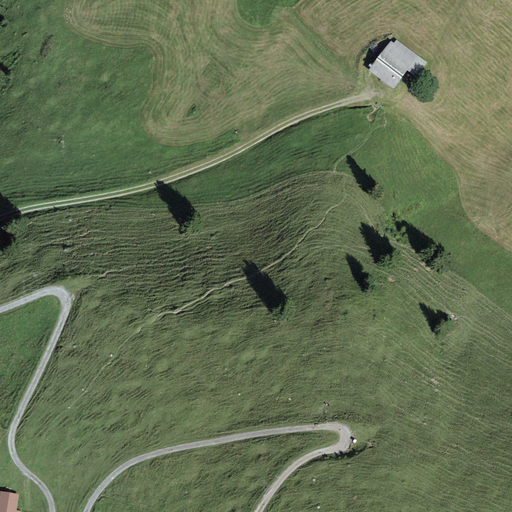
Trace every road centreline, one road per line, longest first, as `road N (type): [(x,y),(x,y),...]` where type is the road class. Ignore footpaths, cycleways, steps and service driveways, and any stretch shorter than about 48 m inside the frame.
road 1 (track): [(84,511),(112,474),(150,454),(253,432),(334,427),(350,433),(348,443),(297,463),(259,511)]
road 2 (track): [(372,94),(295,118),(214,162),(146,186),(0,218)]
road 3 (track): [(0,309),(49,291),(67,294),(11,433),(15,459),(52,511)]
